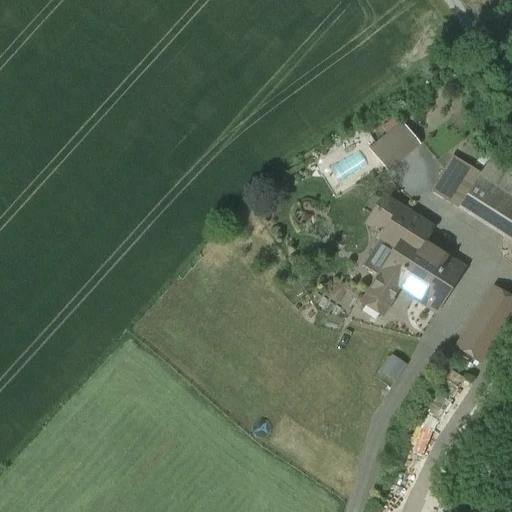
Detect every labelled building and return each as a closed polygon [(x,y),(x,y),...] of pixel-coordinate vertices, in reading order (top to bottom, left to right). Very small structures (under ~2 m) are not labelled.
[(393,173),(424,144),(399,117),(368,145),(393,173)] [(511,166),(494,154),(481,175),(511,194),(511,166)] [(455,159),(434,193),(511,242),(511,194),(481,175),(455,159)] [(430,229),(401,211),(380,243),(395,253),(362,304),(381,316),(399,288),(436,312),(462,270),(421,244),(430,229)] [(511,325),(511,302),(496,293),(457,356),(483,372),(511,325)] [(319,347),(300,391),(312,396),(319,381),(338,389),(350,361),(319,347)] [(406,366),(392,357),(380,375),(393,384),(406,366)] [(427,456),(433,419),(418,416),(412,454),(427,456)]
